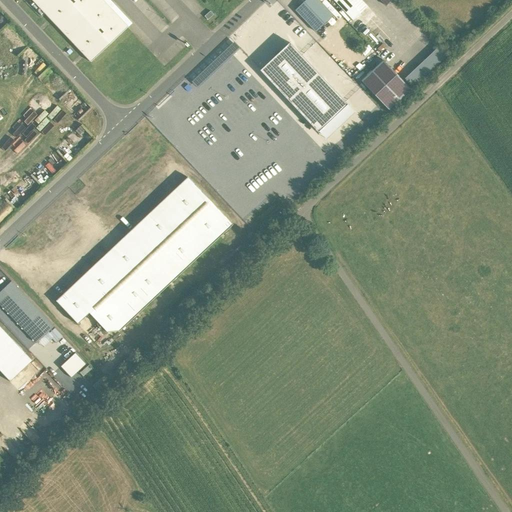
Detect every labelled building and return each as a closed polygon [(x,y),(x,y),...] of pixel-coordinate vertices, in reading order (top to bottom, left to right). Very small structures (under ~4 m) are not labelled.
[(31,0),(35,3),(35,4),(42,11),(49,18),(49,19),(56,26),(63,33),(63,34),(64,34),(70,41),(71,41),(77,48),(77,49),(78,49),(84,56),(85,56),(90,61),(89,62),(90,62),(91,62),(98,55),(105,48),(112,41),(113,41),(120,34),(127,28),(127,27),(127,26),(122,21),(121,21),(115,14),(115,13),(114,13),(108,6),(107,6),(101,0),(31,0)] [(334,18),(318,0),(309,0),(305,4),(296,12),(317,34),(334,18)] [(367,7),(360,0),(334,0),(353,19),(367,7)] [(210,11),(205,16),(208,20),(214,15),(210,11)] [(262,70),(319,132),(348,105),(291,43),(262,70)] [(447,55),(440,47),(407,78),(415,86),(447,55)] [(411,90),(384,61),(362,81),(389,110),(411,90)] [(348,105),(319,132),(325,139),(355,112),(348,105)] [(187,177),(55,301),(77,324),(88,313),(106,332),(119,331),(232,225),(187,177)] [(55,328),(12,283),(0,293),(0,306),(37,346),(55,328)] [(31,361),(0,328),(0,371),(9,382),(31,361)] [(74,351),(60,365),(71,377),(85,363),(74,351)]
